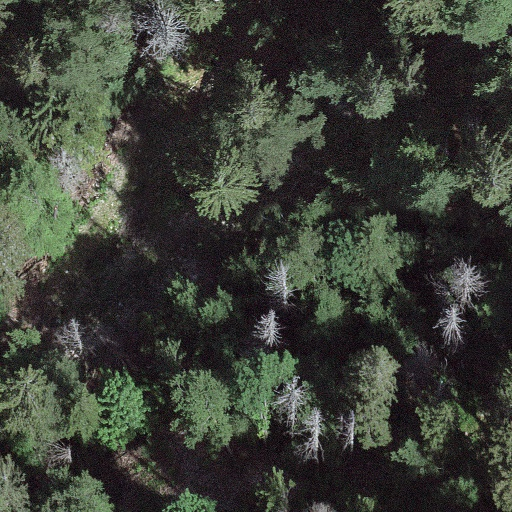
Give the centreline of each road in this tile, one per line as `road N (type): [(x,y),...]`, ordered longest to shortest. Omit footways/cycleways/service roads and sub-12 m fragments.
road 1 (track): [(3,364),(97,319),(446,71),(511,8)]
road 2 (track): [(211,0),(138,175),(0,370)]
